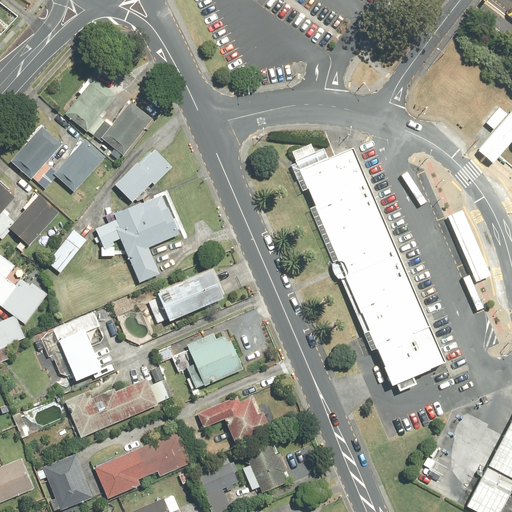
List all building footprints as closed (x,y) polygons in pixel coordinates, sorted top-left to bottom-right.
[(108,68),(102,79),(116,87),(123,76),(108,68)] [(96,78),(68,114),(98,138),(112,121),(104,115),(119,97),(96,78)] [(136,101),(107,137),(127,153),(156,117),(136,101)] [(507,114),(499,107),(486,122),(494,129),(507,114)] [(511,111),(509,115),(479,151),(486,157),(493,163),(500,155),(511,141),(511,111)] [(42,125),(14,160),(43,183),(56,166),(50,161),(64,143),(42,125)] [(57,172),(77,190),(107,156),(87,139),(57,172)] [(411,376),(444,362),(352,148),(335,156),(327,159),(323,149),(314,153),(310,144),(292,152),(295,160),(370,334),(391,383),(395,381),(399,390),(414,384),(411,376)] [(154,147),(117,184),(137,204),(174,166),(154,147)] [(0,214),(18,195),(0,179),(0,214)] [(40,195),(11,227),(30,244),(59,212),(40,195)] [(126,242),(144,283),(165,274),(153,247),(184,234),(167,195),(118,216),(119,219),(99,228),(109,249),(126,242)] [(462,211),(448,217),(476,282),(490,276),(462,211)] [(75,228),(51,262),(65,272),(89,238),(75,228)] [(0,251),(0,301),(28,322),(49,293),(25,276),(19,285),(9,277),(18,264),(0,251)] [(218,266),(161,289),(164,296),(152,301),(160,320),(172,315),(175,322),(232,298),(218,266)] [(96,312),(59,325),(81,383),(119,369),(116,360),(104,364),(93,332),(103,329),(96,312)] [(17,315),(0,322),(0,364),(14,359),(9,348),(28,340),(17,315)] [(217,333),(173,352),(191,394),(247,370),(231,333),(219,338),(217,333)] [(72,403),(85,434),(161,403),(151,378),(118,391),(116,385),(72,403)] [(230,417),(240,443),(276,428),(269,411),(265,413),(258,396),(246,401),(243,394),(201,412),(207,427),(230,417)] [(511,418),(462,508),(472,511),(502,511),(511,493),(511,418)] [(183,430),(98,466),(112,499),(145,485),(142,479),(160,471),(163,477),(197,463),(183,430)] [(273,442),(249,452),(253,463),(245,466),(256,490),(263,487),(266,492),(290,482),(273,442)] [(79,454),(46,467),(64,511),(96,498),(79,454)] [(20,458),(0,466),(0,503),(33,489),(20,458)] [(201,496),(207,511),(219,511),(228,508),(220,489),(235,482),(227,461),(196,474),(205,495),(201,496)] [(185,470),(176,474),(180,485),(189,482),(185,470)] [(170,511),(165,499),(136,511),(170,511)]
